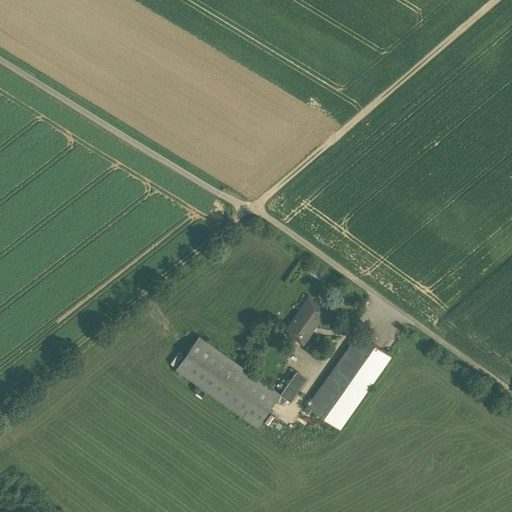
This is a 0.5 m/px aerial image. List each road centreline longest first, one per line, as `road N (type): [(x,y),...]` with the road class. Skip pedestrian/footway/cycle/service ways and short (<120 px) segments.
road 1 (track): [(499,0),(252,215)]
road 2 (track): [(0,413),(252,215)]
